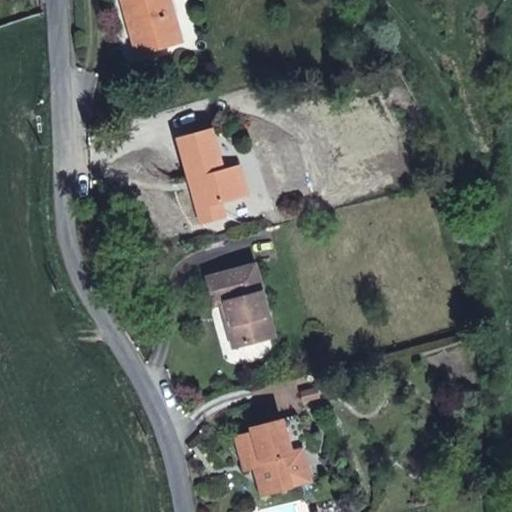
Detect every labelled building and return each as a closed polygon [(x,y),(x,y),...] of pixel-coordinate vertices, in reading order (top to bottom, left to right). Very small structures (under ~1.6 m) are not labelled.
[(178,42),(166,0),(122,0),(129,19),(138,53),(178,42)] [(196,188),(191,189),(201,223),(224,216),(220,203),(246,194),(239,166),(222,170),(211,130),(178,140),(184,161),(189,181),(194,181),(196,188)] [(213,304),(221,302),(226,301),(231,324),(226,325),(229,336),(232,347),(274,336),(256,265),(207,279),(213,304)] [(221,302),(226,325),(231,324),(226,301),(221,302)] [(306,448),(297,417),(252,429),(253,433),(245,436),(238,438),(246,469),(254,467),(262,494),(290,486),(282,455),(306,448)]
